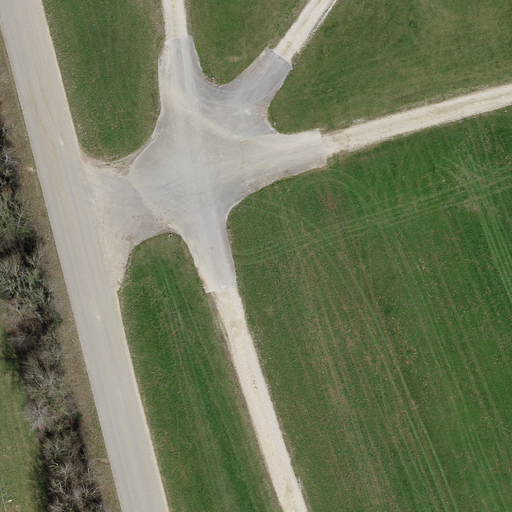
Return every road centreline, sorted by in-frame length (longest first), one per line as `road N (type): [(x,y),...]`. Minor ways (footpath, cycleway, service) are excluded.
road 1 (track): [(171,0),(190,164),(295,511)]
road 2 (track): [(76,232),(190,164),(323,0)]
road 3 (track): [(511,98),(265,160),(190,164)]
